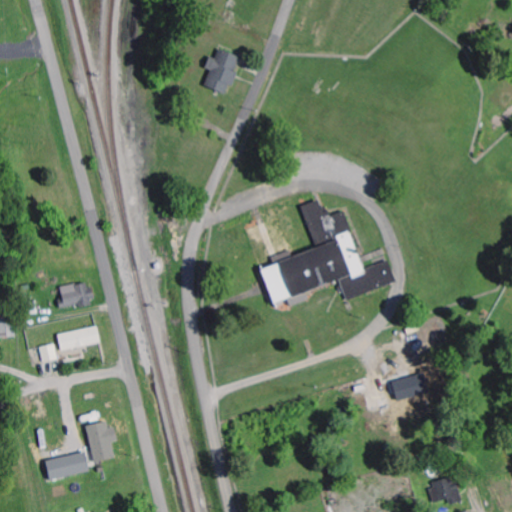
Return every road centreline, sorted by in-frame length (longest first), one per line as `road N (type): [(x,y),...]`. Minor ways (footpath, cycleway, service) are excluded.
road 1 (residential): [(234,511),(187,273),(294,0)]
road 2 (residential): [(161,511),(34,0)]
road 3 (residential): [(207,401),(365,346),(389,316),(400,276),(373,210),(342,193),(297,187),(200,226)]
road 4 (residential): [(128,371),(39,388),(0,409),(24,375)]
